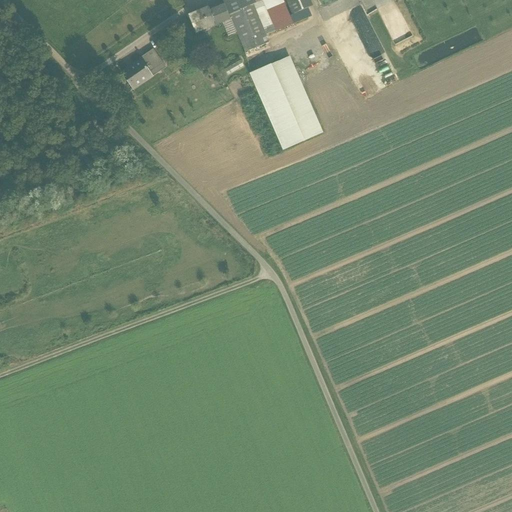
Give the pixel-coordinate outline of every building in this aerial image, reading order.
[(181,0),(167,0),(172,11),(184,6),(181,0)] [(222,0),(225,6),(229,15),(253,5),(263,1),(265,0),(222,0)] [(285,0),(265,0),(263,1),(273,24),(263,28),(266,36),(295,23),(292,15),(285,0)] [(312,6),(309,0),(285,0),(292,15),(305,10),(312,7),(312,6)] [(263,1),(253,5),(263,28),(273,24),(263,1)] [(253,5),(229,15),(231,19),(238,35),(245,53),(269,43),(266,36),(263,28),(253,5)] [(210,12),(216,25),(222,23),(231,20),(229,15),(225,6),(210,12)] [(216,25),(210,12),(209,8),(189,17),(196,34),(216,25)] [(305,10),(292,15),(295,23),(309,18),(305,10)] [(228,39),(238,35),(231,19),(231,20),(222,23),(228,39)] [(153,50),(139,59),(140,61),(141,61),(147,69),(152,66),(154,69),(162,63),(153,50)] [(289,59),(251,76),(284,150),(321,133),(289,59)] [(152,77),(147,69),(141,61),(140,61),(122,74),(133,90),(152,77)] [(228,70),(230,77),(248,69),(245,62),(228,70)] [(147,69),(152,77),(165,68),(163,64),(162,63),(154,69),(152,66),(147,69)]
